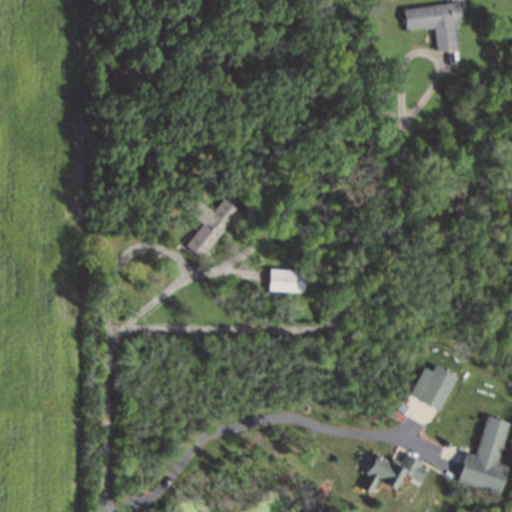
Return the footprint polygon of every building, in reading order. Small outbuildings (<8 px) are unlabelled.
[(402,7),(404,29),(432,26),(435,51),(456,49),(453,25),(460,24),(457,2),(402,7)] [(184,245),(199,258),(236,213),(222,200),(213,213),(187,193),(178,204),(201,224),(184,245)] [(269,270),(268,291),(303,294),(305,272),(269,270)] [(408,395),(436,412),(455,378),(433,366),(430,372),(423,368),(408,395)] [(485,417),(510,424),(496,463),(507,467),(499,495),(454,481),(464,453),(473,456),(485,417)] [(363,473),(374,455),(394,467),(403,454),(420,464),(419,467),(425,470),(417,483),(400,474),(390,491),(378,485),(380,481),(376,478),(367,494),(357,488),(365,476),(363,473)]
